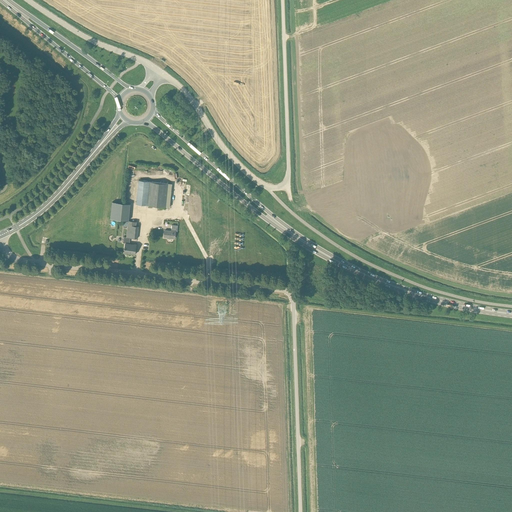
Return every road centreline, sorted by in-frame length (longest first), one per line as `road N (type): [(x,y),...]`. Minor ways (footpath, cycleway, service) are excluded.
road 1 (unclassified): [(300,511),(292,294),(22,261),(0,242)]
road 2 (primary): [(144,121),(271,224),(349,268)]
road 3 (primary): [(349,268),(268,213),(152,110)]
road 4 (unclassified): [(268,188),(288,179),(282,0)]
road 5 (primary): [(511,314),(432,299),(349,268)]
road 6 (unclassified): [(268,188),(225,151),(160,72)]
road 7 (primary): [(131,89),(4,0)]
road 8 (primary): [(2,0),(119,100)]
road 9 (unclassified): [(160,72),(26,0)]
road 10 (secondary): [(0,235),(50,202),(92,153)]
